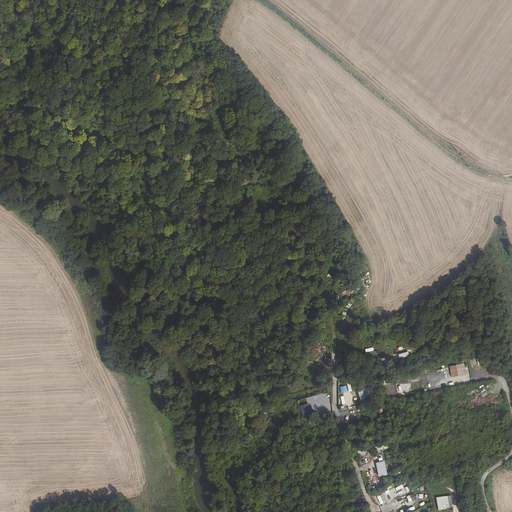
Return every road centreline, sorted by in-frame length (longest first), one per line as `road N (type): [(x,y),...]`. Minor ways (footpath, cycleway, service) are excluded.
road 1 (track): [(263,0),(476,172),(511,175)]
road 2 (track): [(295,223),(325,294),(335,380)]
